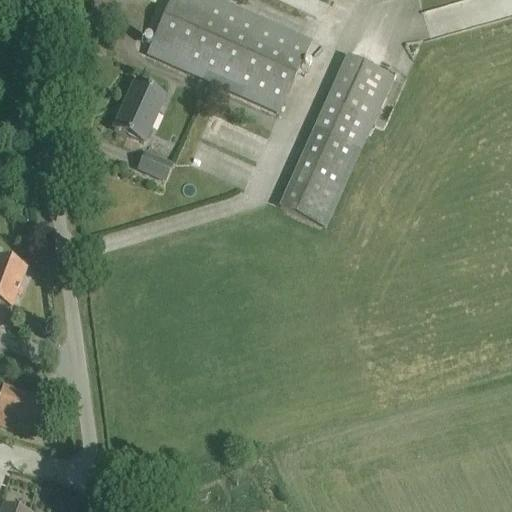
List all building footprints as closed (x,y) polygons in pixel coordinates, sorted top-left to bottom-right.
[(173,0),(148,57),(278,116),(311,44),(212,0),(173,0)] [(348,59),(315,133),(280,211),(330,233),(397,81),(348,59)] [(114,132),(123,137),(144,146),(164,100),(134,87),(114,132)] [(139,171),(165,183),(172,168),(146,156),(139,171)] [(0,308),(10,312),(25,274),(0,264),(0,308)] [(5,429),(15,433),(34,440),(47,405),(4,390),(0,402),(0,441),(1,441),(5,429)]
